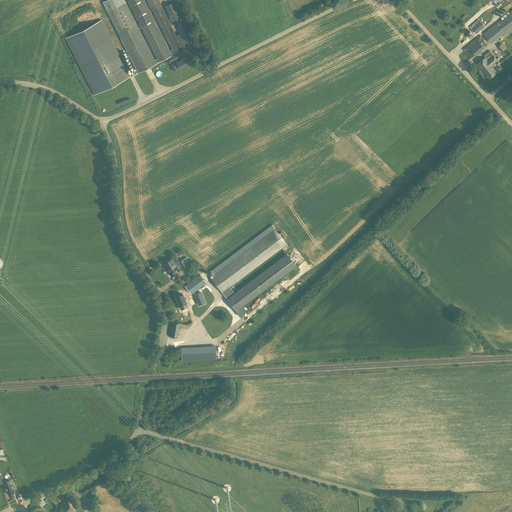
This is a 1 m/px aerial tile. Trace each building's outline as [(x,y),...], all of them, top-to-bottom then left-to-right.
[(135,74),(157,62),(125,0),(107,0),(100,4),(135,74)] [(166,5),(173,21),(182,17),(175,1),(166,5)] [(511,10),(483,33),(490,42),(502,32),(506,36),(511,31),(511,10)] [(95,95),(131,77),(103,20),(66,38),(71,47),(74,46),(94,86),(91,88),(95,95)] [(480,21),(471,29),(476,35),(485,27),(480,21)] [(475,55),(484,48),(484,47),(488,44),(481,35),(464,49),(468,55),(467,56),(468,57),(469,56),(471,58),(475,55)] [(503,42),(498,46),(503,52),(508,47),(503,42)] [(483,71),(489,78),(497,72),(492,66),(495,63),(497,65),(499,63),(498,61),(497,59),(490,51),(484,55),(485,57),(477,64),(483,72),(483,71)] [(177,53),(170,56),(165,59),(168,63),(175,59),(176,62),(171,65),(175,71),(180,69),(187,65),(184,58),(181,60),(177,53)] [(213,274),(210,277),(240,317),(246,312),(242,306),(296,265),(287,253),(234,293),(230,287),(287,244),(283,238),(285,237),(281,232),(279,233),(274,228),(272,224),(210,271),(213,274)] [(186,266),(182,259),(179,261),(176,257),(173,259),(172,258),(164,263),(168,268),(167,269),(171,276),(176,273),(174,270),(178,268),(177,267),(181,265),(183,268),(186,266)] [(206,283),(200,274),(185,286),(191,294),(206,283)] [(201,292),(194,294),(198,304),(204,302),(201,292)] [(182,294),(176,296),(180,309),(182,308),(183,311),(187,310),(186,307),(187,306),(182,294)] [(251,306),(253,308),(261,299),(259,297),(251,306)] [(180,323),(171,322),(168,336),(177,337),(180,323)] [(205,346),(180,348),(181,351),(181,360),(181,361),(206,360),(216,359),(215,346),(205,346)] [(3,481),(3,482),(5,486),(8,494),(15,491),(10,479),(3,481)] [(54,511),(71,511),(74,510),(66,501),(54,511)] [(93,506),(89,502),(83,507),(87,511),(93,506)]
